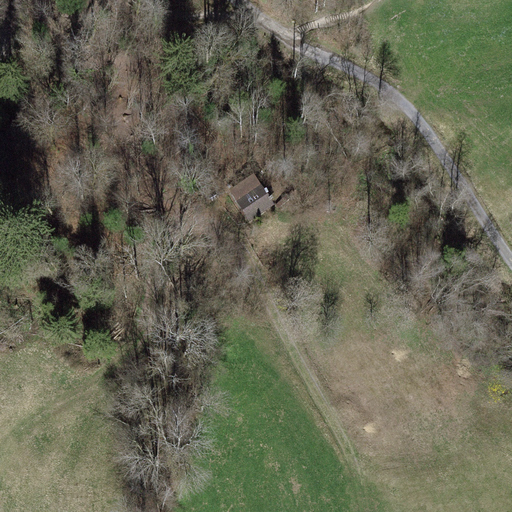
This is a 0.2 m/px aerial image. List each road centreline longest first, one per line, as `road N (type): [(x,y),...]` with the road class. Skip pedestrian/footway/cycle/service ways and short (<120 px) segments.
road 1 (track): [(112,0),(356,468),(363,511)]
road 2 (track): [(511,251),(384,87),(297,41),(242,0)]
